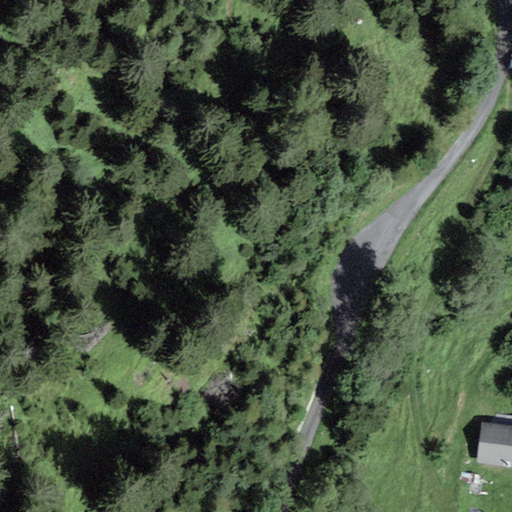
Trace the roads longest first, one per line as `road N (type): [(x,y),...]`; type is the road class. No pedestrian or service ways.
road 1 (unclassified): [(285,511),(365,269),(484,109),(510,46),(510,0)]
road 2 (track): [(511,112),(429,290),(412,352),(421,449),(446,511)]
